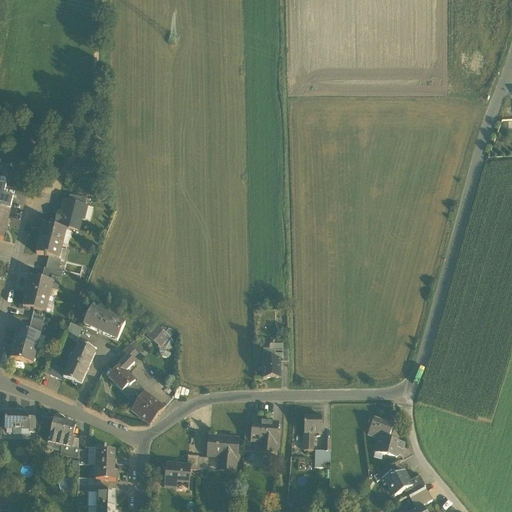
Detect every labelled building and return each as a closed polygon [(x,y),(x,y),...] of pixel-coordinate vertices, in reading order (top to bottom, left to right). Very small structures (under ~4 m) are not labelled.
[(0,210),(9,212),(13,199),(10,199),(1,196),(1,194),(0,194),(0,210)] [(68,203),(85,208),(87,199),(70,196),(68,203)] [(68,229),(78,232),(81,220),(83,221),(87,208),(85,208),(68,203),(64,202),(62,211),(63,211),(62,215),(61,214),(58,214),(56,222),(63,224),(62,228),(68,229)] [(87,208),(83,221),(89,222),(92,210),(87,208)] [(10,212),(9,212),(0,210),(0,225),(6,227),(10,212)] [(63,231),(68,233),(68,229),(62,228),(63,224),(56,222),(49,220),(48,227),(63,231)] [(44,226),(40,240),(36,255),(49,258),(56,260),(56,259),(59,245),(63,231),(48,227),(44,226)] [(63,231),(59,245),(64,246),(68,233),(63,231)] [(49,258),(46,270),(44,269),(41,281),(50,283),(52,277),(60,280),(62,274),(58,273),(60,260),(56,259),(56,260),(49,258)] [(50,283),(41,281),(31,278),(27,293),(23,309),(33,312),(43,314),(43,313),(46,298),(48,290),(55,292),(57,292),(60,280),(52,277),(50,283)] [(53,299),(55,292),(48,290),(46,298),(53,299)] [(55,300),(53,299),(46,298),(43,313),(45,314),(51,316),(55,300)] [(103,335),(117,342),(125,325),(91,310),(84,326),(97,332),(97,333),(103,335)] [(33,312),(31,322),(29,328),(41,331),(43,325),(45,314),(43,313),(43,314),(33,312)] [(66,337),(77,342),(82,330),(70,325),(68,331),(66,337)] [(152,334),(158,327),(156,325),(146,336),(159,348),(160,349),(169,339),(170,338),(164,333),(158,340),(152,334)] [(152,334),(158,340),(164,333),(158,327),(152,334)] [(17,331),(14,345),(33,350),(37,335),(17,331)] [(37,335),(33,350),(42,352),(45,338),(37,335)] [(174,343),(169,339),(160,349),(159,348),(159,350),(159,352),(160,356),(162,357),(167,359),(170,356),(172,354),(173,350),(172,347),(171,345),(174,343)] [(134,343),(129,347),(136,354),(141,350),(134,343)] [(30,365),(33,350),(14,345),(10,360),(30,365)] [(63,379),(80,387),(86,373),(87,373),(89,367),(95,353),(78,346),(67,371),(63,379)] [(272,360),(279,360),(281,360),(281,351),(283,351),(283,346),(271,346),(271,349),(271,350),(272,360)] [(112,363),(117,369),(129,358),(130,360),(136,354),(129,347),(122,353),(112,363)] [(262,361),(262,379),(280,379),(279,363),(279,360),(272,360),(271,350),(271,349),(269,349),(269,350),(262,351),(262,361)] [(108,378),(122,392),(128,387),(129,388),(134,383),(124,373),(134,363),(130,360),(129,358),(117,369),(108,378)] [(45,374),(50,376),(54,366),(55,365),(49,363),(45,374)] [(67,371),(54,366),(50,376),(62,382),(63,379),(67,371)] [(139,387),(134,383),(129,388),(128,387),(122,392),(129,399),(137,405),(144,394),(145,393),(139,387)] [(163,409),(144,394),(137,405),(131,412),(150,426),(164,410),(163,409)] [(13,435),(21,435),(21,430),(30,430),(30,417),(30,413),(5,412),(5,429),(13,430),(13,435)] [(49,435),(50,435),(53,422),(37,418),(37,432),(49,435)] [(303,452),(313,452),(313,435),(321,436),(321,418),(304,418),(303,452)] [(368,436),(380,441),(388,444),(389,443),(387,442),(392,428),(374,420),(368,436)] [(47,443),(62,447),(62,438),(72,440),(72,439),(75,426),(54,421),(53,422),(50,435),(49,435),(47,443)] [(262,454),(274,455),(275,445),(276,445),(278,425),(252,423),(251,433),(251,443),(260,444),(263,444),(262,454)] [(243,453),(250,454),(251,443),(251,433),(245,432),(243,453)] [(62,455),(79,459),(79,451),(80,441),(72,439),(72,440),(62,438),(62,447),(60,455),(62,455)] [(218,470),(234,471),(235,460),(236,460),(238,440),(227,439),(227,441),(209,440),(207,458),(219,458),(218,470)] [(385,456),(388,444),(380,441),(375,454),(383,455),(385,456)] [(385,456),(391,457),(394,444),(389,443),(388,444),(385,456)] [(403,446),(394,444),(391,457),(390,459),(392,461),(401,454),(403,446)] [(97,449),(96,467),(113,467),(114,452),(106,452),(106,449),(97,449)] [(315,452),(314,462),(323,463),(330,463),(330,453),(324,453),(324,452),(315,452)] [(383,455),(375,454),(374,460),(381,462),(383,455)] [(190,471),(197,472),(198,459),(198,458),(187,457),(186,466),(190,466),(190,471)] [(209,459),(198,459),(197,472),(208,473),(209,459)] [(164,489),(189,491),(190,471),(190,466),(186,466),(180,465),(180,467),(166,466),(164,489)] [(113,473),(113,467),(96,467),(96,481),(104,482),(115,482),(116,473),(113,473)] [(373,478),(376,483),(380,481),(389,476),(386,471),(373,478)] [(389,490),(394,498),(409,490),(412,488),(409,483),(407,480),(408,480),(404,472),(394,478),(392,474),(389,476),(380,481),(383,487),(387,485),(389,484),(392,488),(389,490)] [(409,490),(412,495),(424,489),(425,488),(419,478),(409,483),(412,488),(409,490)] [(432,503),(424,489),(412,495),(409,497),(417,511),(422,508),(432,503)] [(98,494),(97,508),(114,509),(115,494),(103,493),(98,493),(98,494)]
